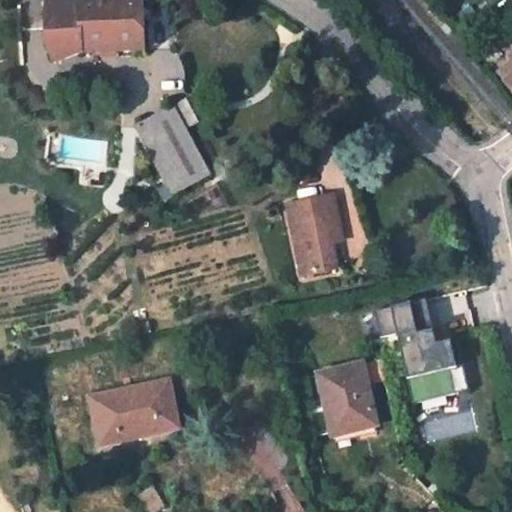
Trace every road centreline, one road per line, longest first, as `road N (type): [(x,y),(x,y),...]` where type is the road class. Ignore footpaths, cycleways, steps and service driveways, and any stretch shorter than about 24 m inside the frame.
road 1 (residential): [(288,0),(355,46),(400,114),(475,176)]
road 2 (tertiary): [(475,176),(511,334)]
